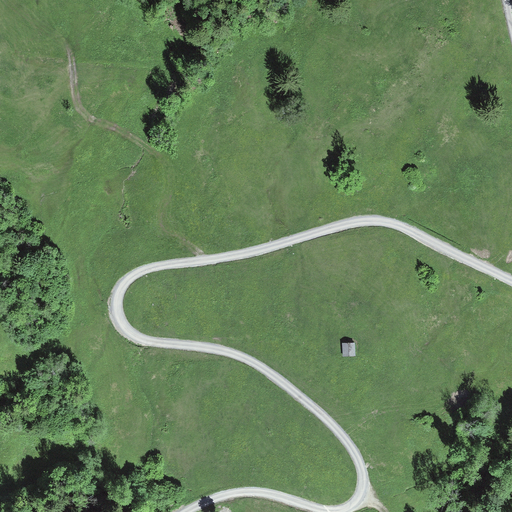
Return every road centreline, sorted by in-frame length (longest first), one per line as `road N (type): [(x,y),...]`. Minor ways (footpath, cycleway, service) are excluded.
road 1 (track): [(187,511),(244,492),(346,509),(362,493),(362,469),(327,420),(258,366),(128,331),(118,302),(133,276),(375,221),(511,280)]
road 2 (track): [(207,259),(163,222),(172,176),(166,161),(85,114),(64,42),(23,8)]
